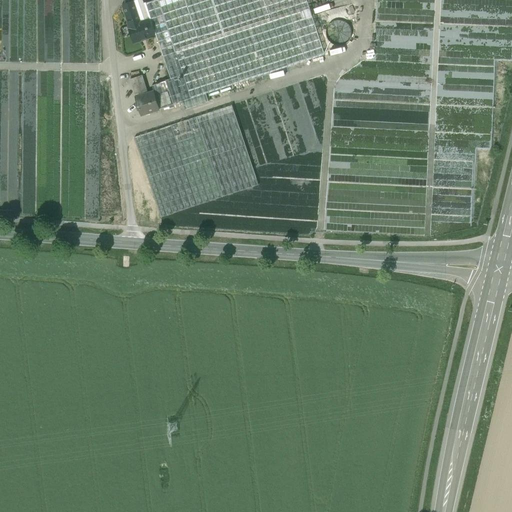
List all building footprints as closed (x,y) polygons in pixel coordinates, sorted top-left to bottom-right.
[(136,0),(121,5),(128,26),(149,20),(142,0),(136,0)] [(157,0),(175,52),(163,56),(170,79),(165,80),(168,89),(173,87),(178,103),(325,54),(306,0),(157,0)] [(342,41),(349,35),(351,26),(345,18),(335,16),(327,22),(326,32),(332,40),(342,41)] [(128,26),(128,27),(133,43),(154,36),(149,20),(128,26)] [(143,76),(130,80),(136,98),(149,94),(143,76)] [(136,98),(134,98),(139,115),(160,109),(155,92),(149,94),(136,98)] [(231,105),(195,117),(221,197),(257,185),(231,105)] [(195,117),(134,137),(161,216),(221,197),(195,117)]
